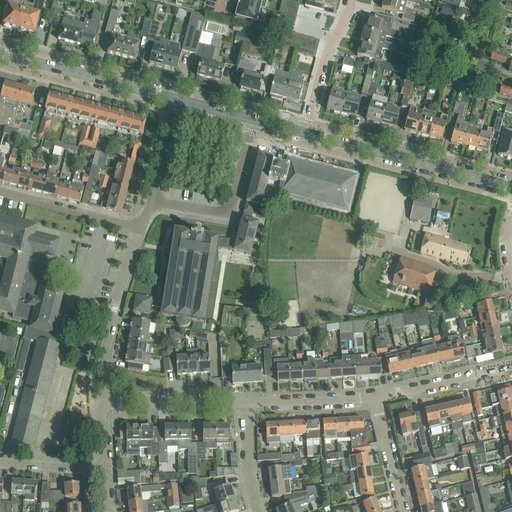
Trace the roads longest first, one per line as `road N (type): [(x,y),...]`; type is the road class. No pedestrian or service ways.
road 1 (tertiary): [(511,187),(305,133)]
road 2 (tertiary): [(177,99),(0,52)]
road 3 (residential): [(102,404),(107,341),(139,228)]
road 4 (residential): [(150,200),(228,213),(254,120)]
road 5 (residential): [(139,228),(0,192)]
road 6 (residential): [(102,404),(245,402)]
road 7 (residential): [(305,133),(350,0)]
road 8 (residential): [(376,396),(511,366)]
road 9 (residential): [(245,402),(376,396)]
